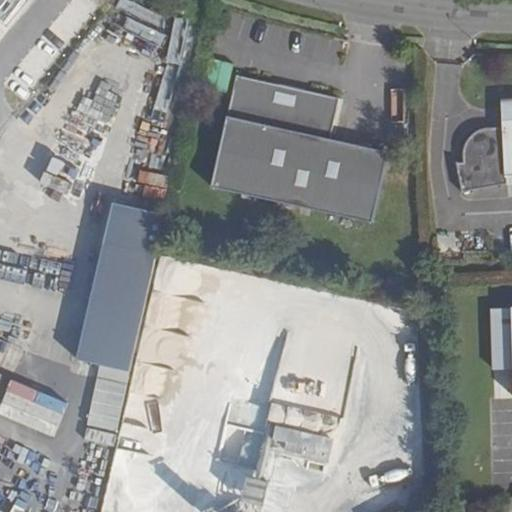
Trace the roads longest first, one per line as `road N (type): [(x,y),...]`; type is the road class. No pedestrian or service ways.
road 1 (unknown): [(0,303),(54,324),(75,410),(61,449)]
road 2 (unclassified): [(511,21),(465,22),(326,0)]
